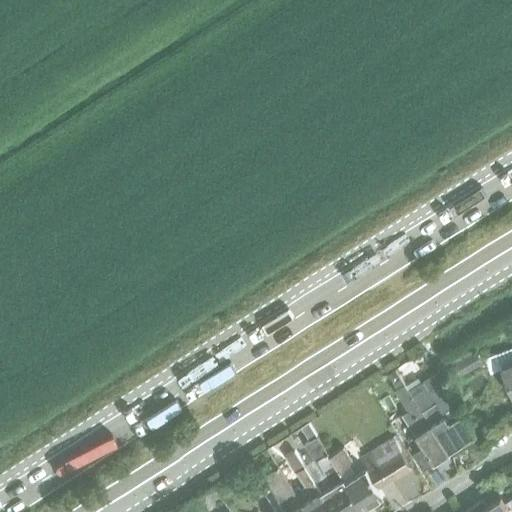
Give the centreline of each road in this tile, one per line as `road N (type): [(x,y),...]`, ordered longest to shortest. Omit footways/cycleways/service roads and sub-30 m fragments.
road 1 (primary): [(511,182),(0,500)]
road 2 (primary): [(84,511),(511,249)]
